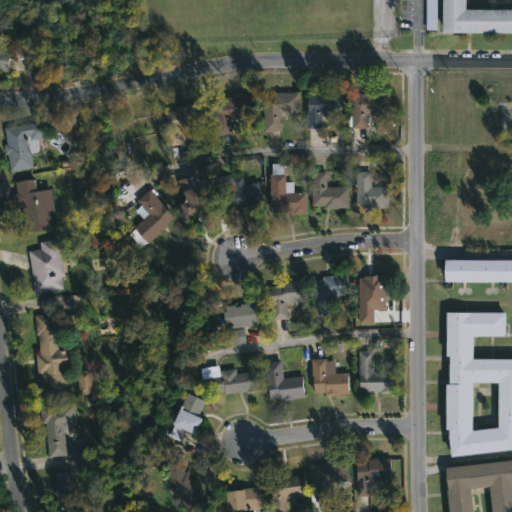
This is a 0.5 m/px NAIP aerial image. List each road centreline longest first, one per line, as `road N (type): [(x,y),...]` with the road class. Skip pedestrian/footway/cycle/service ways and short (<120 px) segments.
road 1 (residential): [(511,64),(197,68),(79,95),(0,101)]
road 2 (residential): [(418,64),(419,511)]
road 3 (residential): [(418,242),(233,261)]
road 4 (residential): [(417,426),(240,443)]
road 5 (residential): [(0,373),(19,511)]
